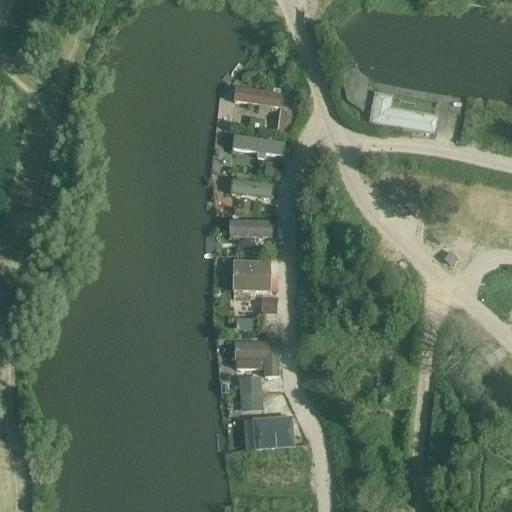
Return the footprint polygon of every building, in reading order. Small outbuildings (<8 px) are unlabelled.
[(234,91),(233,105),(296,112),(298,92),(286,91),(286,97),(234,91)] [(374,97),(368,126),(435,139),(438,120),(391,112),(393,100),(374,97)] [(280,114),(277,135),(293,137),(296,116),(280,114)] [(286,146),(235,139),(233,153),(257,156),(256,163),(266,164),(267,157),(284,159),(286,146)] [(266,166),(265,178),(277,180),(278,168),(266,166)] [(273,187),(233,182),(231,197),(272,201),(273,187)] [(273,241),(273,225),(230,225),(230,240),(273,241)] [(270,266),(233,265),(232,294),(269,295),(270,266)] [(264,300),(263,317),(277,317),(278,300),(264,300)] [(276,347),(235,347),(235,363),(236,363),(236,372),(263,372),(263,380),(276,380),(276,347)] [(261,381),(241,383),(242,396),(262,395),(261,381)] [(262,395),(242,396),(243,413),(263,412),(262,395)] [(292,420),(251,422),(254,454),(294,451),(292,420)]
